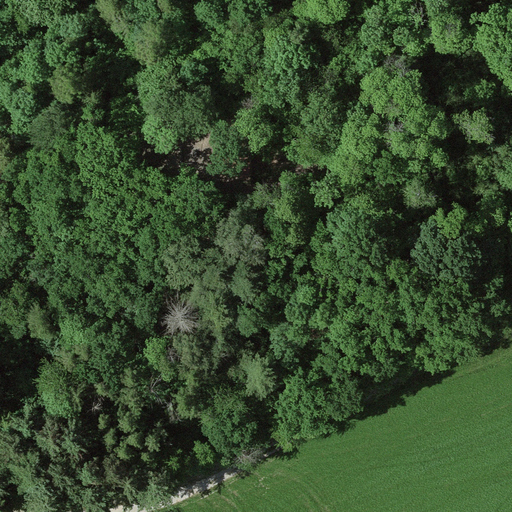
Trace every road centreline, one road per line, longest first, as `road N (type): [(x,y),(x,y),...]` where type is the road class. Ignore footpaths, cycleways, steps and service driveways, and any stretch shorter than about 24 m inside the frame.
road 1 (track): [(219,185),(263,186),(311,167),(347,179),(389,209),(414,267),(406,285),(288,343),(232,386),(196,422),(171,498)]
road 2 (track): [(76,511),(171,498),(448,349),(511,303)]
